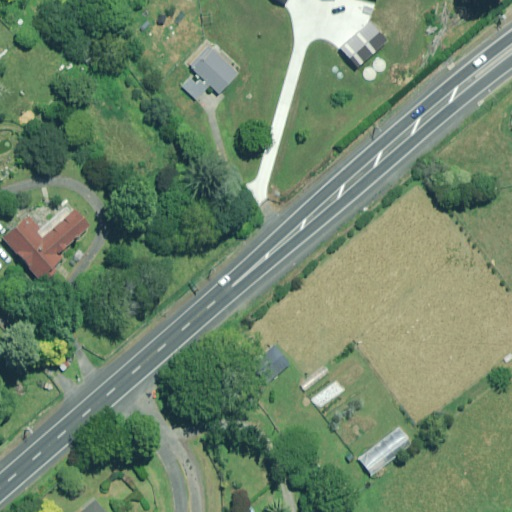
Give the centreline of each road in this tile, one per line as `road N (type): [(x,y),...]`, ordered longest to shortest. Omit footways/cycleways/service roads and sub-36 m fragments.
road 1 (secondary): [(490,63),(0,487)]
road 2 (unknown): [(121,382),(181,466),(192,511)]
